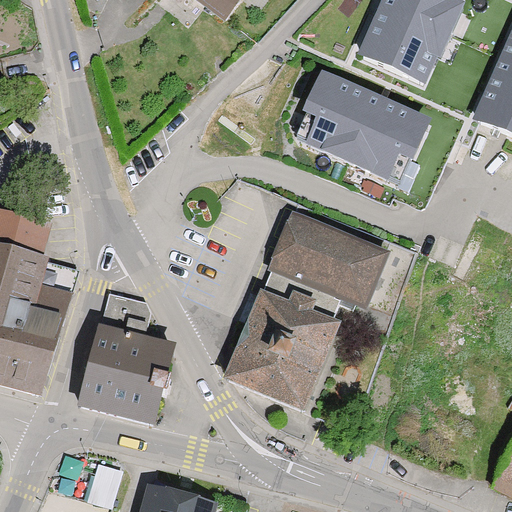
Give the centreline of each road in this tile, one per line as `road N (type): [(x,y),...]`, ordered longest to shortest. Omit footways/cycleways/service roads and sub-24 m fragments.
road 1 (residential): [(126,237),(149,221),(206,106),(315,0)]
road 2 (tertiary): [(126,237),(221,406),(276,464)]
road 3 (tertiary): [(54,0),(95,170),(126,237)]
road 4 (residential): [(276,464),(84,429),(55,431)]
road 5 (residential): [(126,237),(101,260),(55,431)]
road 6 (tertiary): [(276,464),(397,511)]
